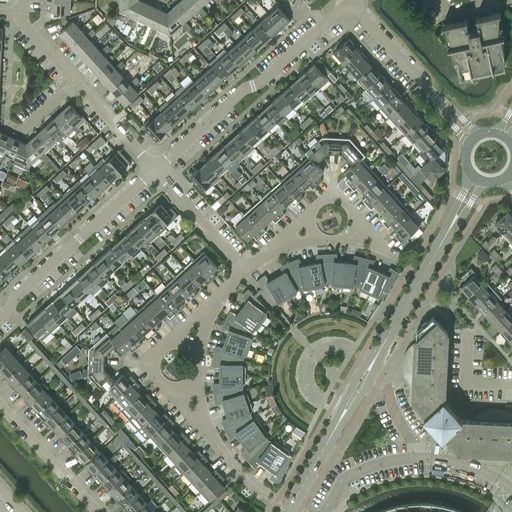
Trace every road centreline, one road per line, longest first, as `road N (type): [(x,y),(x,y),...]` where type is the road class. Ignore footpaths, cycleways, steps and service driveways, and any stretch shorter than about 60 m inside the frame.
road 1 (tertiary): [(289,506),(478,179)]
road 2 (residential): [(244,268),(143,363),(251,481)]
road 3 (residential): [(154,168),(349,2)]
road 4 (residential): [(0,316),(154,168)]
road 5 (residential): [(473,138),(349,2)]
road 6 (unknown): [(230,284),(201,363),(213,441)]
road 7 (residential): [(395,257),(329,239),(301,242),(244,268)]
road 8 (residential): [(98,511),(0,403)]
road 9 (residential): [(154,168),(244,268)]
